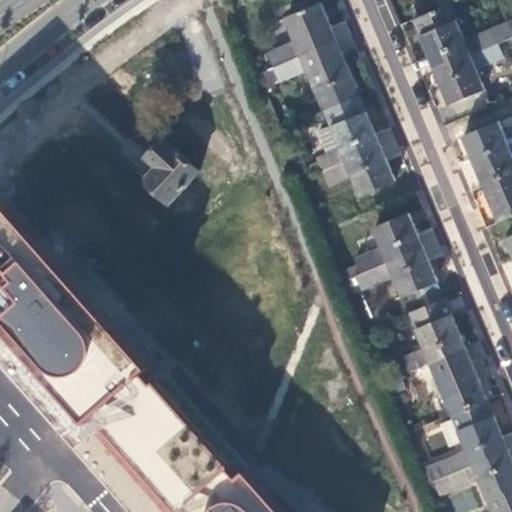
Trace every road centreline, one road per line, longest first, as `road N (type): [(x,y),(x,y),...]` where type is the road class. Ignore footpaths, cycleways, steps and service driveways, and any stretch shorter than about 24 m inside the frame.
road 1 (residential): [(370,0),(511,345)]
road 2 (residential): [(110,511),(0,405)]
